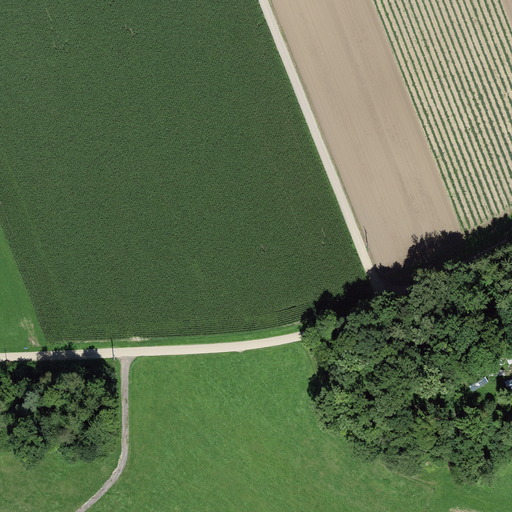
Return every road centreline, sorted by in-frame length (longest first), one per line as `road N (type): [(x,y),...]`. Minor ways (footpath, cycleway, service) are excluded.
road 1 (track): [(511,220),(384,304),(306,334),(240,346),(0,357)]
road 2 (track): [(384,304),(263,0)]
road 3 (track): [(82,511),(116,481),(125,454),(124,351)]
